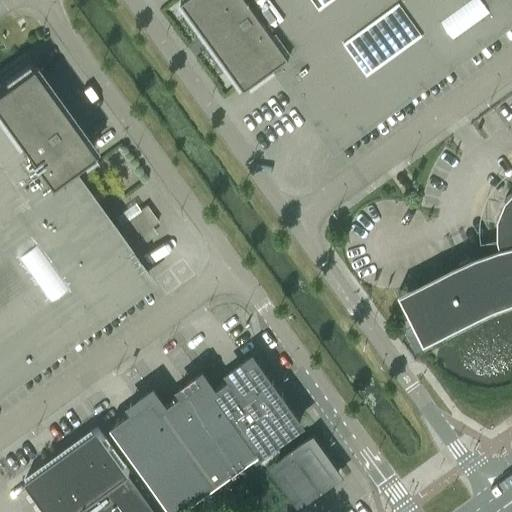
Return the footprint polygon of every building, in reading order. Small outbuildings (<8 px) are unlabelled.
[(403,0),(186,0),(207,29),(211,27),(218,37),(217,38),(216,39),(216,40),(216,41),(217,42),(244,81),(277,57),(336,139),(446,60),(411,10),(403,0)] [(403,0),(411,10),(424,0),(403,0)] [(511,0),(424,0),(411,10),(446,60),(511,12),(511,0)] [(0,381),(145,277),(121,244),(125,241),(126,242),(127,241),(116,225),(115,226),(116,227),(111,230),(66,168),(93,148),(30,61),(0,82),(0,381)] [(511,188),(504,197),(497,216),(497,236),(499,243),(475,252),(452,262),(398,290),(423,340),(478,312),(496,304),(511,298),(511,188)] [(119,223),(116,225),(128,241),(131,239),(151,225),(157,220),(146,203),(139,208),(119,223)] [(187,386),(163,403),(152,388),(136,400),(138,403),(109,423),(173,511),(299,421),(251,355),(230,371),(232,373),(212,387),(202,372),(186,384),(187,386)] [(48,511),(158,511),(96,426),(24,478),(48,511)] [(311,437),(274,464),(300,500),(337,474),(311,437)]
